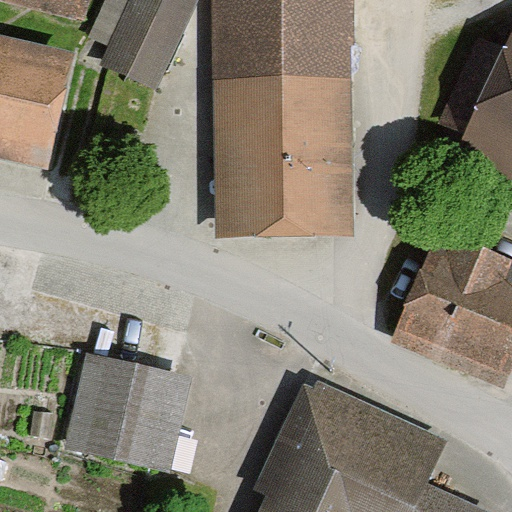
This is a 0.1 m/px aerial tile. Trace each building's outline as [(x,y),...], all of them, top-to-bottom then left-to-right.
[(97,0),(0,0),(0,33),(81,57),(97,0)] [(136,0),(88,85),(145,114),(203,10),(205,263),(348,268),(346,0),(136,0)] [(511,219),(511,57),(492,49),(434,187),(511,219)] [(0,182),(44,191),(68,72),(0,58),(0,182)] [(386,353),(502,398),(511,373),(511,286),(425,252),(386,353)] [(173,476),(194,376),(87,353),(65,453),(173,476)] [(434,511),(283,450),(257,511),(434,511)]
